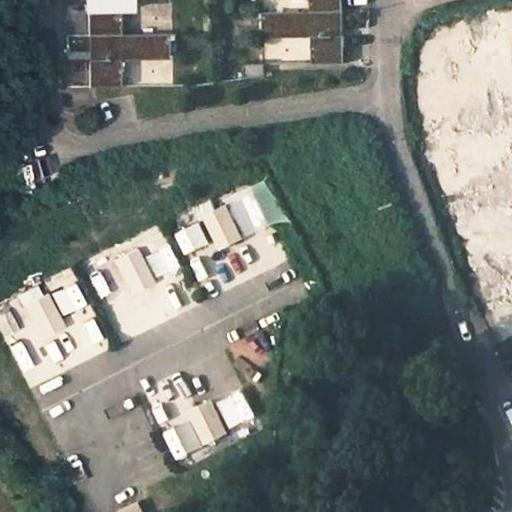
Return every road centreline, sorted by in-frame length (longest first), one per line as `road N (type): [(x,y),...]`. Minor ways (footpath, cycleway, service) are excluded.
road 1 (residential): [(49,0),(50,91),(55,128),(68,143),(387,100)]
road 2 (residential): [(387,100),(413,197),(511,436)]
